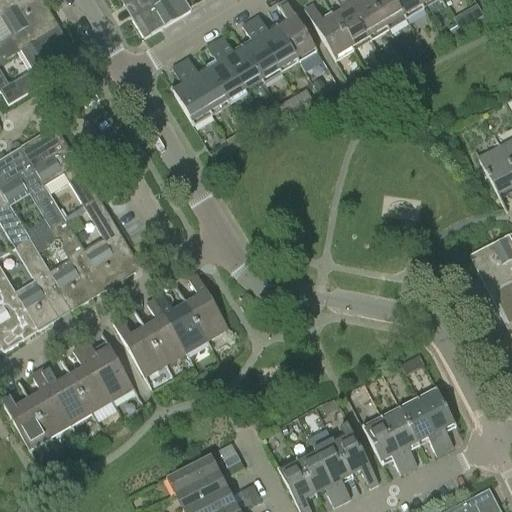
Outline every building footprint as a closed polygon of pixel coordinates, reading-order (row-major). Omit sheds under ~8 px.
[(40,0),(30,0),(16,9),(0,17),(0,20),(11,39),(0,45),(0,67),(21,55),(20,54),(37,43),(43,39),(35,26),(50,16),(40,0)] [(0,0),(0,17),(16,9),(30,0),(11,0),(10,0),(0,0)] [(135,0),(123,8),(144,42),(182,19),(170,0),(135,0)] [(332,0),(340,12),(331,17),(354,54),(371,44),(344,0),(332,0)] [(388,34),(368,0),(359,0),(357,1),(355,0),(344,0),(371,44),(388,34)] [(368,0),(388,34),(406,23),(392,0),(368,0)] [(392,0),(406,23),(423,12),(415,0),(392,0)] [(415,0),(423,12),(441,2),(439,0),(415,0)] [(284,22),(275,28),(298,67),(317,56),(285,4),(276,9),(284,22)] [(354,54),(331,17),(322,22),(313,8),(304,13),(336,65),(354,54)] [(258,20),(250,25),(281,77),(298,67),(275,28),(266,33),(258,20)] [(241,49),(264,87),(281,77),(250,25),(241,30),(249,44),(241,49)] [(58,30),(43,39),(37,43),(20,54),(21,55),(32,73),(0,92),(0,94),(9,109),(73,69),(69,63),(63,67),(58,58),(71,50),(58,30)] [(223,41),(215,46),(246,98),(264,87),(241,49),(231,55),(223,41)] [(206,70),(229,108),(246,98),(215,46),(206,51),(215,64),(206,70)] [(188,62),(180,67),(212,119),(229,108),(206,70),(196,76),(188,62)] [(212,119),(180,67),(172,72),(180,85),(170,91),(193,130),(212,119)] [(34,174),(44,190),(63,178),(82,209),(97,199),(69,153),(54,162),(41,140),(21,152),(34,174)] [(511,147),(501,154),(511,176),(511,147)] [(47,230),(63,220),(44,190),(34,174),(21,152),(6,160),(0,163),(0,194),(9,210),(28,199),(47,230)] [(511,176),(501,154),(479,165),(496,198),(510,191),(511,195),(511,176)] [(0,229),(13,251),(28,242),(9,210),(0,194),(0,229)] [(97,199),(82,209),(103,243),(83,254),(105,290),(125,278),(127,282),(127,281),(114,259),(128,250),(97,199)] [(385,200),(385,216),(420,216),(420,199),(385,200)] [(49,275),(66,304),(72,315),(107,293),(105,290),(83,254),(63,220),(47,230),(68,263),(49,275)] [(510,283),(511,281),(511,245),(508,238),(468,258),(480,280),(502,268),(510,283)] [(66,304),(49,275),(28,242),(13,251),(34,284),(15,296),(36,331),(41,328),(43,332),(58,323),(52,311),(66,304)] [(36,331),(15,296),(0,272),(0,350),(3,356),(4,355),(2,352),(36,331)] [(199,304),(186,312),(204,341),(206,345),(228,333),(196,278),(187,284),(199,304)] [(511,281),(510,283),(511,286),(511,299),(495,308),(506,330),(511,326),(511,281)] [(154,302),(183,353),(204,341),(186,312),(175,318),(169,309),(172,308),(173,304),(170,299),(165,297),(163,298),(162,298),(154,302)] [(183,353),(154,302),(146,307),(158,328),(146,336),(165,369),(186,357),(183,353)] [(121,323),(113,327),(145,381),(165,369),(146,336),(133,343),(121,323)] [(88,344),(80,349),(111,404),(133,391),(109,350),(101,355),(98,349),(93,352),(88,344)] [(111,404),(80,349),(72,354),(84,374),(71,382),(91,416),(111,404)] [(91,416),(71,382),(59,390),(46,368),(38,373),(70,428),(91,416)] [(70,428),(38,373),(30,378),(42,399),(30,406),(50,440),(70,428)] [(436,391),(417,401),(445,454),(453,450),(446,436),(456,430),(436,391)] [(52,443),(50,440),(30,406),(17,413),(5,392),(0,395),(0,406),(29,456),(52,443)] [(398,410),(419,450),(429,444),(437,459),(445,454),(417,401),(398,410)] [(398,410),(380,420),(408,473),(417,469),(409,455),(419,450),(398,410)] [(408,473),(380,420),(362,429),(382,469),(393,463),(400,478),(408,473)] [(331,443),(351,481),(361,476),(369,492),(378,487),(350,433),(331,443)] [(342,486),(351,481),(331,443),(313,452),(341,506),(350,501),(342,486)] [(313,452),(295,461),(316,500),(325,495),(333,510),(341,506),(313,452)] [(226,470),(239,463),(236,456),(223,463),(226,470)] [(173,497),(215,476),(207,461),(211,459),(210,458),(165,481),(173,497)] [(316,500),(295,461),(277,471),(298,511),(310,511),(306,505),(316,500)] [(243,471),(239,463),(226,470),(230,478),(243,471)] [(184,511),(223,492),(215,476),(173,497),(181,511),(184,511)] [(223,511),(231,508),(243,502),(256,495),(252,488),(227,501),(223,492),(184,511),(223,511)] [(448,511),(498,511),(488,491),(448,511)] [(256,495),(243,502),(247,509),(260,503),(256,495)] [(418,511),(442,511),(456,507),(453,499),(418,511)]
